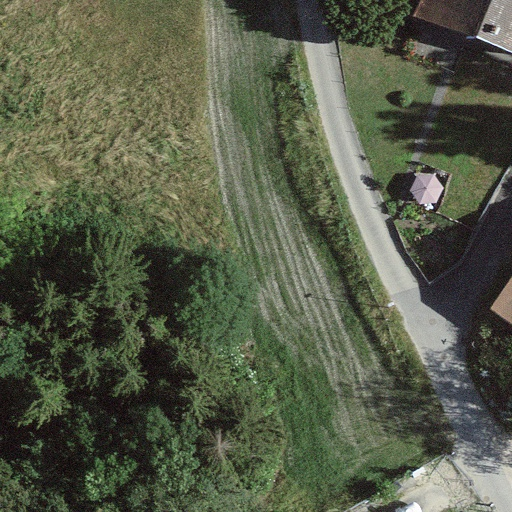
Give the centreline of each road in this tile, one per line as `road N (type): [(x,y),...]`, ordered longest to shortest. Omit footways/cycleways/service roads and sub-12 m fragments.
road 1 (residential): [(307,0),(351,188),(430,351)]
road 2 (residential): [(430,351),(505,511)]
road 3 (residential): [(430,351),(511,204)]
